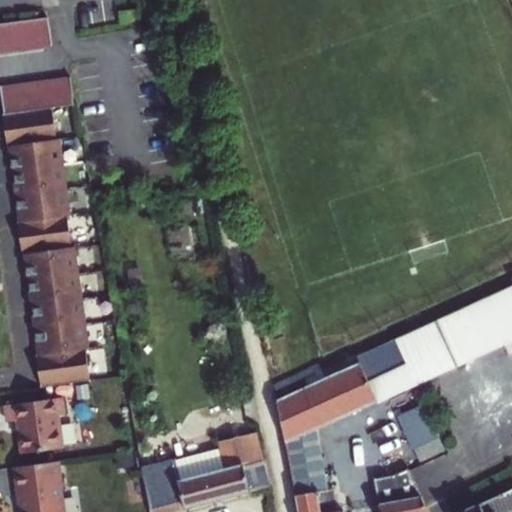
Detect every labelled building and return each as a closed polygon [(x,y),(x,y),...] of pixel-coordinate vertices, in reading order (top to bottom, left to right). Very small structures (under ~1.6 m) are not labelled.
[(139,10),(120,13),(122,24),(141,22),(139,10)] [(48,18),(0,24),(0,53),(52,47),(48,18)] [(37,356),(41,389),(90,381),(86,350),(88,350),(74,248),(72,248),(67,217),(70,217),(59,140),(57,140),(53,110),(75,106),(71,78),(1,87),(8,149),(11,148),(18,198),(21,223),(18,223),(23,256),(26,256),(40,355),(37,356)] [(370,383),(378,400),(499,345),(511,339),(511,289),(398,341),(408,365),(370,383)] [(370,383),(361,363),(276,400),(285,442),(313,429),(378,400),(370,383)] [(62,398),(6,406),(8,423),(18,422),(23,454),(63,449),(58,416),(64,415),(62,398)] [(313,429),(285,442),(296,495),(327,489),(313,429)] [(237,437),(243,465),(253,463),(264,460),(258,433),(237,437)] [(143,468),(151,511),(165,511),(269,487),(264,460),(253,463),(243,465),(237,437),(220,441),(222,450),(143,468)] [(445,451),(439,438),(415,450),(420,461),(445,451)] [(60,462),(14,468),(18,496),(20,495),(22,511),(62,511),(60,490),(64,490),(60,462)] [(373,477),(379,511),(428,511),(427,508),(410,471),(408,467),(396,472),(373,477)] [(511,482),(508,484),(510,489),(454,511),(503,511),(511,508),(511,482)] [(338,511),(334,488),(327,489),(296,495),(300,511),(342,511),(342,510),(338,511)]
